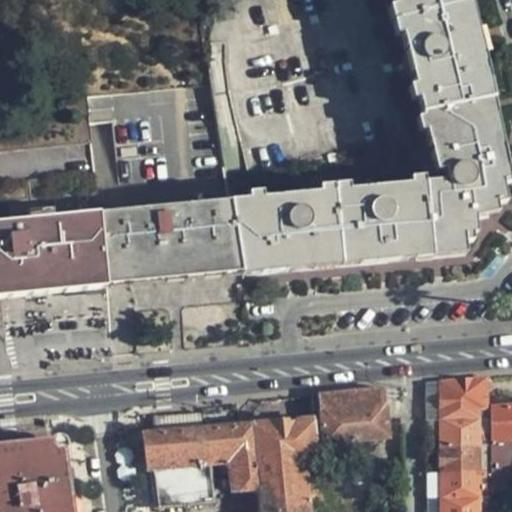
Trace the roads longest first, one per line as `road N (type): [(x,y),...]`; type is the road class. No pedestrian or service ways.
road 1 (primary): [(99,390),(414,360)]
road 2 (residential): [(414,360),(417,511)]
road 3 (residential): [(99,390),(116,511)]
